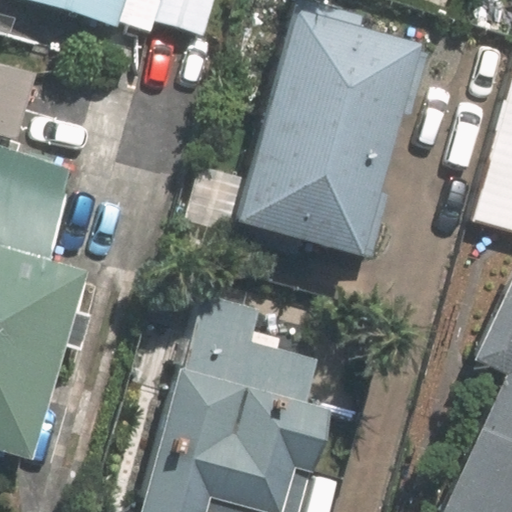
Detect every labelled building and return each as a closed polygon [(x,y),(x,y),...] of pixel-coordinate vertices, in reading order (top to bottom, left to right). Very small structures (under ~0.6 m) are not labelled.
[(37,0),(120,26),(122,19),(151,28),(160,0),(37,0)] [(378,255),(434,34),(300,0),(297,0),(252,180),(197,166),(183,220),(233,233),(236,220),(242,221),(378,255)] [(39,72),(0,60),(0,134),(20,140),(39,72)] [(511,70),(472,218),(511,228),(511,70)] [(0,445),(36,456),(89,269),(52,259),(78,166),(0,144),(0,445)] [(511,511),(511,277),(475,354),(510,372),(442,511),(511,511)] [(309,400),(320,358),(251,341),(260,305),(195,288),(140,510),(147,511),(201,511),(203,506),(227,511),(293,511),(306,462),(323,467),(338,407),(309,400)]
